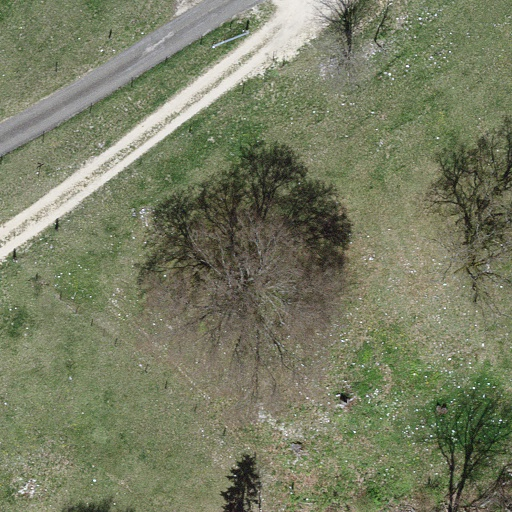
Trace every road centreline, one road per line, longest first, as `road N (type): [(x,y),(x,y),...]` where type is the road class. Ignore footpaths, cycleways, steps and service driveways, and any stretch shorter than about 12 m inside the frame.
road 1 (track): [(0,236),(328,0)]
road 2 (unclassified): [(0,133),(238,0)]
